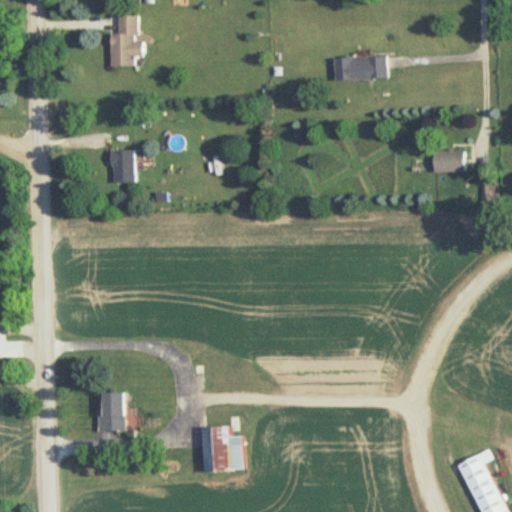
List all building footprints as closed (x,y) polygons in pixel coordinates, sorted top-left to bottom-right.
[(115,35),(115,66),(140,66),(140,58),(148,58),(148,41),(142,41),(142,16),(123,16),(123,35),(115,35)] [(392,78),(391,56),(339,57),(340,80),(392,78)] [(140,183),(140,150),(117,150),(117,183),(140,183)] [(437,151),(437,172),(470,172),(470,151),(437,151)] [(133,393),(108,393),(108,432),(133,432),(133,393)] [(209,427),(211,472),(249,471),(248,444),(236,444),(235,426),(209,427)] [(464,464),(485,511),(511,511),(511,510),(490,463),(498,459),(494,450),(464,464)]
